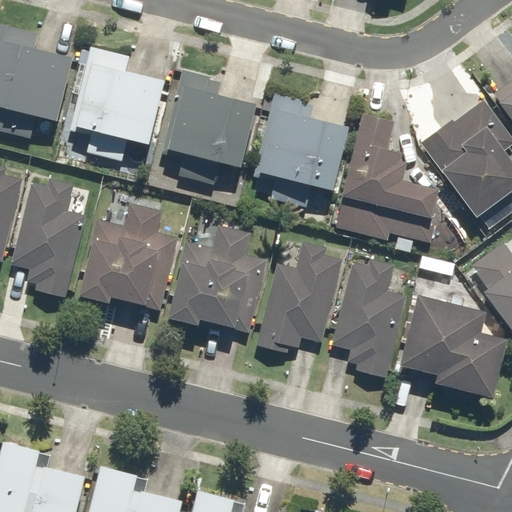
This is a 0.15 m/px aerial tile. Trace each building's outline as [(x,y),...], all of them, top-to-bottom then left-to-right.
[(0,39),(0,129),(31,137),(37,114),(56,118),(71,57),(35,48),(39,33),(9,25),(5,41),(0,39)] [(128,55),(90,46),(66,147),(121,160),(126,138),(148,144),(164,79),(125,70),(128,55)] [(221,81),(181,73),(164,155),(182,158),(178,175),(214,182),(218,162),(242,167),(255,101),(219,93),(221,81)] [(511,79),(492,94),(511,119),(511,79)] [(270,197),(306,206),(311,185),(332,190),(347,125),(310,116),(313,103),(272,93),(252,175),(274,181),(270,197)] [(452,116),(419,141),(475,216),(511,188),(511,125),(496,105),(491,108),(483,98),(454,119),(452,116)] [(334,228),(389,241),(391,234),(431,243),(436,226),(429,224),(438,187),(401,178),(405,161),(398,159),(400,151),(387,148),(393,121),(361,114),(334,228)] [(5,174),(7,168),(0,166),(0,261),(3,263),(24,178),(5,174)] [(47,186),(31,182),(11,264),(27,268),(24,280),(39,284),(37,292),(66,298),(85,215),(67,211),(73,184),(49,178),(47,186)] [(133,204),(128,226),(95,219),(77,295),(108,302),(110,296),(145,305),(156,257),(172,260),(177,238),(158,234),(163,211),(133,204)] [(260,283),(266,260),(247,255),(252,231),(217,223),(212,248),(184,242),(167,316),(199,323),(200,318),(235,326),(245,280),(260,283)] [(301,337),(323,342),(343,261),(325,256),(327,248),(302,242),(296,268),(275,262),(255,345),(285,352),(287,346),(298,348),(301,337)] [(511,254),(502,242),(471,266),(488,288),(483,292),(511,329),(511,254)] [(352,261),(329,344),(351,350),(348,360),(361,364),(359,370),(384,377),(407,296),(388,291),(395,269),(370,262),(369,266),(352,261)] [(484,311),(416,294),(398,364),(437,374),(435,382),(493,396),(508,337),(479,330),(484,311)] [(39,450),(2,440),(0,448),(0,511),(74,511),(85,475),(36,462),(39,450)] [(137,473),(98,464),(86,511),(177,511),(181,498),(134,487),(137,473)] [(232,498),(195,489),(189,511),(235,511),(229,511),(232,498)]
